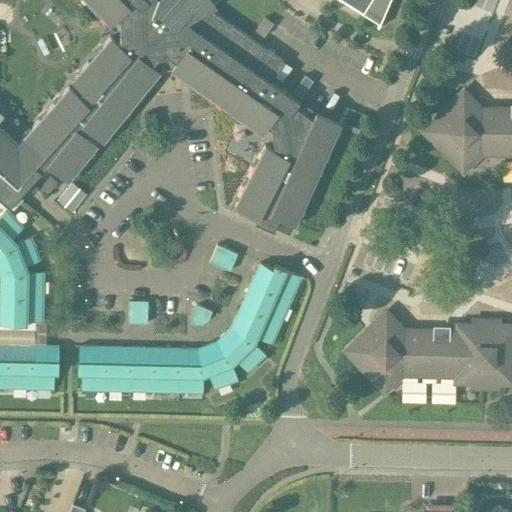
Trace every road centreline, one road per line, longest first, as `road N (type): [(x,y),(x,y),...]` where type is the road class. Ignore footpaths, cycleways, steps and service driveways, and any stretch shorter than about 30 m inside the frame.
road 1 (residential): [(178,173),(146,183),(100,239),(93,258),(100,281),(175,281),(189,272),(205,223)]
road 2 (residential): [(327,270),(435,0)]
road 3 (residential): [(511,460),(291,453)]
road 4 (residential): [(212,502),(84,456),(0,457)]
road 5 (residential): [(291,453),(287,373),(327,270)]
road 6 (residential): [(327,270),(205,223)]
